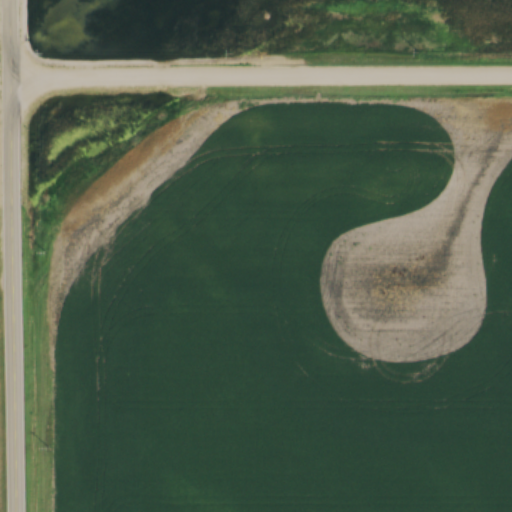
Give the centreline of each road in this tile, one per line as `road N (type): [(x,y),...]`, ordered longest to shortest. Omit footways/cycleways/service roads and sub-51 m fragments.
road 1 (tertiary): [(23,511),(15,0)]
road 2 (residential): [(511,78),(17,80)]
